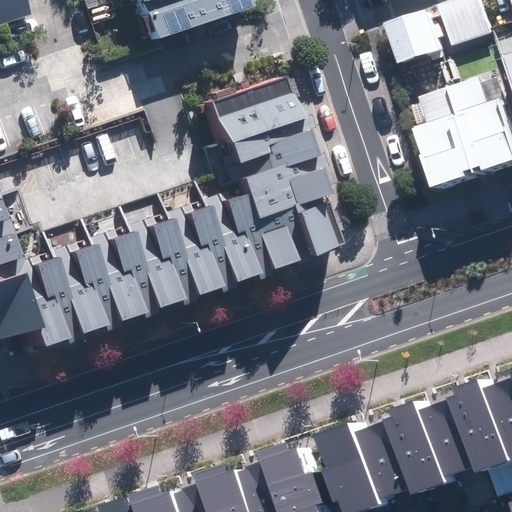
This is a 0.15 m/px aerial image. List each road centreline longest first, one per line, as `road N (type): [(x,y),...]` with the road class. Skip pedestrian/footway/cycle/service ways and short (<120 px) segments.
road 1 (tertiary): [(511,287),(0,465)]
road 2 (tertiary): [(0,405),(408,276)]
road 3 (residential): [(324,21),(89,103),(75,69)]
road 4 (residential): [(408,276),(324,21)]
